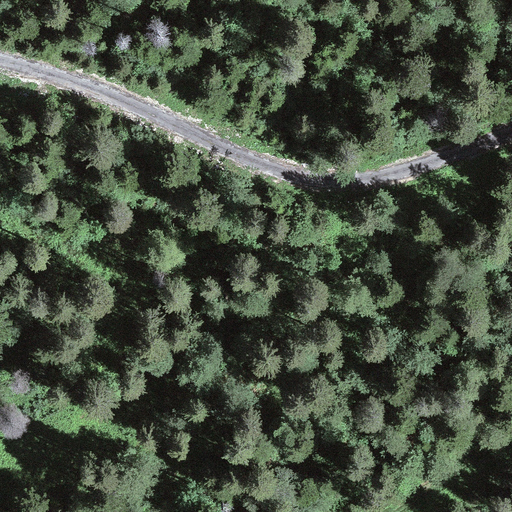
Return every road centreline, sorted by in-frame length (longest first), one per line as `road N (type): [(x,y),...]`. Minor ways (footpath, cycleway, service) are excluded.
road 1 (track): [(511,124),(376,178),(254,163),(69,84),(0,67)]
road 2 (track): [(511,439),(360,511)]
